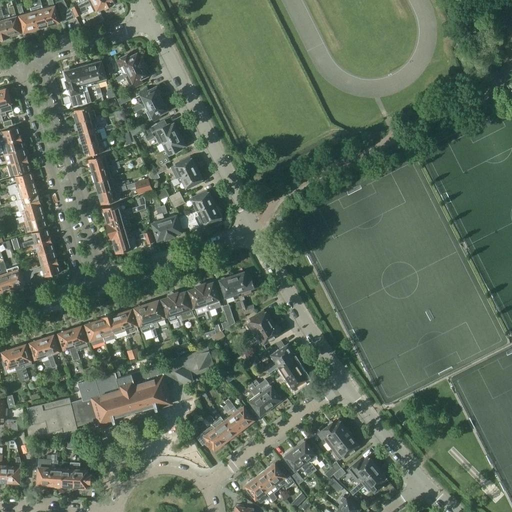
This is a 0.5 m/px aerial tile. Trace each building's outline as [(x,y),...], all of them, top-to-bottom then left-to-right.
[(33,12),(32,13),(37,29),(43,28),(43,26),(48,25),(44,9),(43,9),(40,0),(35,0),(38,6),(37,7),(37,9),(33,10),(33,12)] [(59,22),(53,0),(48,0),(50,7),(44,9),(48,25),(49,26),(55,24),(55,23),(59,22)] [(61,13),(69,9),(64,0),(60,0),(56,2),(61,13)] [(87,0),(82,3),(69,9),(61,13),(64,23),(82,14),(81,12),(87,9),(86,7),(91,5),(94,11),(105,6),(106,8),(116,4),(113,0),(87,0)] [(30,31),(37,29),(32,13),(24,15),(22,5),(17,6),(25,32),(30,30),(30,31)] [(14,6),(8,8),(10,14),(4,15),(3,16),(10,38),(10,37),(16,35),(16,34),(21,32),(14,6)] [(0,40),(10,38),(3,16),(4,15),(2,10),(0,10),(0,40)] [(126,72),(145,63),(142,57),(140,58),(138,53),(132,56),(131,53),(132,53),(117,60),(120,67),(123,66),(126,72)] [(94,63),(90,65),(95,84),(107,81),(102,61),(100,62),(100,61),(94,62),(94,63)] [(83,87),(95,84),(90,65),(89,63),(82,66),(82,67),(78,68),(83,87)] [(107,75),(114,73),(111,63),(104,65),(107,75)] [(134,83),(134,85),(143,81),(142,79),(149,75),(148,74),(150,73),(145,63),(126,72),(116,77),(118,81),(127,77),(131,85),(134,83)] [(83,87),(78,68),(75,69),(75,68),(70,69),(70,70),(66,71),(65,70),(63,71),(74,107),(91,102),(91,100),(90,96),(86,97),(85,92),(83,87)] [(115,95),(112,87),(108,88),(107,92),(108,97),(115,95)] [(0,106),(11,104),(6,88),(5,89),(4,88),(1,89),(0,90),(0,106)] [(141,103),(144,108),(162,99),(160,94),(161,93),(158,88),(157,89),(157,88),(149,91),(148,89),(140,93),(141,95),(137,97),(140,103),(141,103)] [(128,93),(117,99),(120,105),(131,99),(128,93)] [(137,111),(139,116),(146,112),(150,119),(152,117),(153,119),(161,115),(161,113),(168,110),(167,108),(168,108),(166,103),(165,103),(162,99),(144,108),(137,111)] [(97,117),(95,109),(92,110),(90,106),(75,110),(76,114),(75,114),(77,122),(97,117)] [(1,115),(5,127),(16,124),(14,117),(8,119),(6,113),(2,114),(1,115)] [(97,128),(96,124),(99,123),(97,117),(77,122),(80,133),(97,128)] [(114,123),(110,125),(103,126),(97,128),(80,133),(84,144),(107,138),(108,138),(106,130),(115,128),(114,123)] [(130,130),(132,135),(143,130),(140,124),(130,129),(130,130)] [(162,143),(179,134),(178,132),(180,132),(178,127),(176,128),(175,126),(174,124),(170,125),(169,124),(156,130),(162,143)] [(18,127),(2,131),(6,142),(21,138),(19,132),(20,131),(19,129),(18,128),(18,127)] [(132,143),(129,131),(125,132),(124,132),(128,144),(132,143)] [(156,162),(159,166),(165,163),(171,160),(169,155),(182,149),(181,147),(184,145),(183,142),(183,141),(184,140),(182,135),(180,136),(179,134),(162,143),(166,149),(158,153),(157,159),(156,162)] [(9,153),(24,148),(24,147),(24,146),(24,143),(22,143),(21,138),(6,142),(9,153)] [(111,149),(107,138),(84,144),(86,153),(87,152),(88,156),(111,149)] [(5,154),(8,165),(27,159),(26,154),(26,153),(26,150),(24,150),(24,148),(9,153),(5,154)] [(93,170),(109,166),(105,155),(89,159),(90,160),(89,161),(90,166),(91,166),(93,170)] [(176,165),(179,172),(170,176),(172,181),(197,169),(194,164),(196,164),(193,158),(191,158),(182,162),(182,160),(176,163),(176,165)] [(8,165),(11,176),(30,170),(30,169),(31,168),(30,165),(29,164),(27,159),(8,165)] [(165,163),(159,166),(155,168),(158,174),(168,169),(165,163)] [(109,166),(93,170),(94,175),(93,175),(95,182),(112,177),(109,166)] [(199,173),(197,169),(172,181),(174,186),(184,181),(187,188),(188,187),(188,189),(194,186),(194,185),(202,180),(202,179),(203,179),(200,173),(199,173)] [(31,173),(31,172),(16,176),(18,183),(8,186),(10,190),(34,183),(33,178),(33,177),(33,174),(31,173)] [(98,189),(99,193),(126,185),(126,184),(130,183),(129,180),(125,181),(114,184),(112,177),(95,182),(97,189),(98,189)] [(135,182),(139,194),(153,190),(148,178),(135,182)] [(11,195),(15,194),(17,196),(18,199),(18,200),(37,194),(37,193),(38,191),(37,189),(36,188),(34,183),(10,190),(11,195)] [(102,203),(103,204),(122,199),(119,192),(127,189),(126,185),(99,193),(101,197),(99,198),(101,204),(102,203)] [(162,198),(169,196),(165,188),(159,190),(156,191),(155,191),(156,194),(158,200),(162,198)] [(172,202),(183,197),(180,191),(169,197),(172,202)] [(191,209),(193,212),(213,202),(211,198),(213,198),(210,192),(208,192),(208,191),(199,196),(199,194),(193,197),(193,199),(197,206),(191,209)] [(12,206),(18,205),(19,211),(21,210),(40,205),(41,205),(38,194),(37,194),(18,200),(18,199),(10,202),(12,206)] [(121,211),(119,204),(104,208),(104,209),(103,210),(105,216),(106,215),(107,220),(123,216),(128,214),(134,212),(147,208),(145,196),(137,198),(139,206),(121,211)] [(185,202),(183,197),(172,202),(175,208),(185,202)] [(193,213),(180,218),(183,227),(189,226),(189,224),(197,221),(199,226),(200,226),(200,227),(206,224),(205,223),(212,220),(213,222),(221,218),(218,212),(220,212),(217,206),(215,206),(213,202),(193,212),(193,213)] [(40,205),(21,210),(23,216),(17,218),(18,223),(44,216),(42,211),(43,209),(42,207),(41,206),(41,205),(40,205)] [(126,226),(126,227),(131,225),(129,218),(136,216),(134,212),(128,214),(123,216),(107,220),(108,224),(106,224),(109,232),(126,226)] [(157,215),(159,221),(153,223),(158,240),(160,239),(160,240),(166,239),(171,237),(165,219),(163,214),(159,216),(159,215),(157,215)] [(181,232),(182,232),(177,215),(165,219),(171,237),(175,236),(175,235),(181,233),(181,232)] [(44,216),(18,223),(19,228),(25,226),(27,233),(47,227),(46,225),(47,224),(46,221),(45,221),(44,216)] [(133,236),(140,234),(139,230),(128,233),(126,227),(126,226),(109,232),(111,239),(113,238),(114,242),(133,236)] [(24,247),(26,247),(51,239),(49,234),(50,233),(49,230),(48,230),(47,228),(32,233),(34,239),(23,243),(24,247)] [(144,233),(140,235),(140,234),(133,236),(114,242),(115,247),(114,247),(116,253),(117,252),(117,253),(125,251),(126,252),(131,251),(131,249),(133,249),(137,247),(135,240),(143,238),(146,239),(148,244),(154,242),(151,231),(144,233)] [(39,255),(54,250),(53,249),(54,248),(53,245),(52,245),(51,239),(26,247),(27,251),(37,248),(39,255)] [(42,266),(57,261),(55,256),(56,255),(55,252),(54,252),(54,250),(39,255),(42,266)] [(57,261),(42,266),(22,271),(26,283),(32,281),(31,278),(32,277),(34,274),(33,273),(43,270),(45,277),(47,276),(48,277),(51,276),(52,275),(60,272),(60,271),(60,270),(60,267),(59,266),(57,261)] [(18,265),(7,269),(13,288),(18,286),(20,287),(22,286),(23,285),(24,284),(18,265)] [(0,271),(0,284),(2,291),(3,291),(5,292),(7,291),(8,290),(13,288),(7,269),(6,267),(1,269),(2,271),(0,271)] [(245,314),(255,311),(253,305),(248,306),(244,296),(253,293),(251,288),(255,287),(251,276),(247,278),(245,272),(244,272),(244,271),(237,273),(238,274),(233,276),(239,296),(245,314)] [(220,280),(226,299),(233,297),(234,298),(239,296),(233,276),(228,278),(227,276),(221,278),(221,280),(220,280)] [(209,310),(221,306),(219,301),(220,301),(213,282),(212,283),(211,281),(206,283),(201,285),(209,310)] [(189,290),(198,317),(205,315),(207,320),(212,319),(209,310),(201,285),(196,286),(190,288),(191,290),(189,290)] [(181,314),(192,310),(186,291),(185,292),(184,290),(178,292),(174,293),(181,314)] [(164,299),(162,299),(170,322),(178,319),(180,326),(184,325),(181,314),(174,293),(169,295),(163,297),(164,299)] [(161,333),(157,322),(165,319),(159,300),(158,300),(157,299),(151,301),(152,302),(147,304),(157,334),(161,333)] [(153,336),(157,334),(147,304),(142,306),(142,304),(136,306),(136,307),(135,308),(143,332),(151,329),(153,336)] [(230,326),(235,323),(229,304),(222,306),(228,321),(230,326)] [(133,336),(132,332),(139,330),(132,309),(131,310),(130,309),(125,310),(125,312),(120,313),(127,334),(127,335),(128,338),(133,336)] [(248,323),(253,333),(271,322),(269,319),(270,317),(268,313),(266,313),(266,312),(257,316),(257,315),(251,319),(252,320),(247,322),(248,323)] [(127,334),(120,313),(116,315),(116,313),(108,315),(115,335),(117,338),(127,335),(127,334)] [(102,319),(98,321),(104,339),(115,335),(108,315),(101,317),(102,319)] [(87,324),(86,325),(93,345),(105,341),(104,339),(98,321),(93,322),(92,321),(87,323),(87,324)] [(274,327),(271,322),(253,333),(260,345),(264,343),(267,341),(268,342),(274,339),(273,338),(281,333),(281,332),(281,330),(279,326),(277,326),(277,325),(274,327)] [(78,351),(89,347),(82,326),(81,326),(80,325),(75,327),(75,328),(71,330),(78,351)] [(59,334),(64,349),(69,347),(74,361),(80,359),(78,351),(71,330),(66,331),(66,330),(60,332),(60,333),(59,334)] [(216,330),(203,334),(205,341),(212,337),(212,336),(217,334),(216,330)] [(217,334),(212,336),(212,337),(215,341),(224,336),(221,331),(221,332),(217,334)] [(57,366),(53,355),(60,352),(54,335),(53,335),(53,334),(47,336),(47,338),(43,339),(51,365),(52,368),(57,366)] [(51,365),(43,339),(38,341),(37,339),(31,341),(32,343),(31,343),(36,358),(41,357),(43,362),(44,361),(46,367),(51,365)] [(272,355),(276,361),(265,368),(269,373),(280,366),(279,366),(294,357),(291,353),(293,352),(293,351),(293,349),(291,345),(289,345),(288,344),(285,346),(281,340),(277,343),(281,349),(272,355)] [(179,356),(192,348),(190,341),(175,346),(179,356)] [(26,368),(33,365),(26,345),(25,345),(25,343),(19,345),(19,347),(14,348),(25,380),(29,379),(26,368)] [(150,355),(162,351),(160,343),(156,345),(157,348),(148,351),(150,355)] [(121,376),(120,371),(78,383),(83,399),(71,402),(70,397),(28,407),(32,425),(46,421),(48,433),(62,429),(63,434),(78,431),(77,426),(97,420),(98,425),(113,420),(114,423),(116,422),(114,415),(154,404),(156,410),(159,410),(158,407),(171,403),(165,384),(178,380),(179,385),(194,380),(192,376),(211,370),(209,366),(214,365),(208,344),(187,357),(121,376)] [(4,367),(5,367),(6,373),(16,370),(20,381),(25,380),(14,348),(10,350),(9,349),(3,351),(4,352),(3,352),(5,360),(2,361),(4,367)] [(250,358),(247,352),(237,358),(240,364),(250,358)] [(262,363),(255,354),(250,358),(256,367),(262,363)] [(287,377),(301,368),(298,363),(298,361),(296,358),(294,358),(294,357),(279,366),(280,366),(287,377)] [(96,363),(97,365),(100,371),(114,367),(112,362),(111,362),(110,358),(96,363)] [(123,358),(112,362),(114,367),(125,363),(123,358)] [(281,386),(289,381),(294,389),(296,388),(296,389),(302,385),(301,384),(308,379),(308,378),(308,377),(306,373),(304,373),(301,368),(287,377),(284,379),(278,383),(281,386)] [(228,371),(222,374),(229,382),(234,379),(228,371)] [(281,400),(281,399),(267,379),(260,384),(257,381),(254,383),(271,407),(275,404),(276,405),(281,401),(281,400)] [(255,395),(249,399),(261,415),(262,414),(263,415),(268,411),(267,410),(271,407),(254,383),(253,384),(252,382),(249,384),(250,386),(249,387),(255,395)] [(39,393),(30,396),(32,401),(41,398),(39,393)] [(9,408),(16,406),(13,394),(6,396),(9,408)] [(254,420),(244,406),(238,411),(229,399),(225,401),(227,404),(244,427),(248,424),(249,425),(254,421),(253,420),(254,420)] [(230,417),(225,421),(235,435),(241,431),(240,430),(244,427),(227,404),(223,407),(230,417)] [(225,421),(223,418),(217,422),(211,414),(207,417),(208,419),(213,425),(215,428),(225,442),(229,439),(230,440),(235,435),(225,421)] [(332,448),(351,434),(350,434),(351,433),(347,427),(346,428),(340,420),(339,420),(340,421),(335,425),(333,422),(324,429),(322,426),(317,430),(322,438),(323,437),(332,448)] [(203,433),(197,437),(203,445),(206,443),(211,448),(213,446),(215,449),(216,448),(217,450),(222,446),(221,445),(225,442),(215,428),(205,436),(203,433)] [(351,434),(332,448),(340,459),(344,456),(346,455),(346,456),(352,452),(351,451),(359,445),(359,446),(358,444),(359,443),(355,438),(354,439),(351,434)] [(300,446),(295,449),(313,472),(317,469),(311,461),(312,462),(317,458),(317,456),(314,453),(319,449),(312,440),(307,443),(306,441),(305,442),(304,440),(299,444),(300,446)] [(309,476),(313,472),(295,449),(291,452),(290,451),(285,454),(286,456),(285,456),(294,468),(300,464),(309,476)] [(9,466),(2,466),(3,454),(0,454),(0,481),(1,481),(2,483),(5,483),(6,482),(8,482),(9,466)] [(52,455),(52,457),(51,463),(51,468),(50,484),(55,485),(55,486),(62,487),(63,469),(56,468),(56,466),(58,467),(59,460),(57,460),(58,455),(52,455)] [(20,457),(16,457),(16,467),(9,466),(8,482),(9,482),(10,483),(13,483),(14,482),(20,483),(21,463),(20,457)] [(362,458),(348,470),(360,483),(378,468),(374,464),(374,462),(372,459),(370,459),(369,458),(365,462),(362,458)] [(331,465),(333,466),(336,472),(341,467),(336,461),(331,465)] [(70,469),(63,469),(62,487),(69,487),(69,486),(74,486),(76,462),(71,462),(70,469)] [(80,470),(80,463),(76,462),(74,486),(79,486),(79,488),(85,488),(85,487),(86,487),(87,483),(91,483),(92,475),(87,475),(87,470),(80,470)] [(288,487),(294,482),(283,467),(280,470),(275,464),(271,467),(270,466),(265,470),(278,488),(285,483),(288,487)] [(336,472),(333,466),(325,473),(329,478),(333,474),(336,472)] [(50,484),(51,468),(39,467),(39,468),(37,467),(36,474),(38,474),(38,484),(39,484),(39,485),(45,486),(45,484),(50,484)] [(342,467),(341,467),(336,472),(333,474),(338,479),(346,472),(342,467)] [(359,490),(367,482),(375,491),(381,486),(379,484),(386,478),(385,477),(386,475),(383,472),(381,472),(378,468),(360,483),(356,486),(359,490)] [(270,496),(269,497),(273,501),(277,498),(274,493),(279,489),(278,488),(265,470),(259,474),(260,475),(256,478),(270,496)] [(292,476),(299,484),(304,480),(297,472),(292,476)] [(338,492),(343,487),(333,477),(328,482),(338,492)] [(261,503),(269,497),(270,496),(256,478),(252,481),(251,480),(246,484),(247,485),(246,486),(247,486),(245,488),(249,493),(250,492),(256,499),(261,503)] [(339,509),(344,511),(357,511),(360,508),(343,496),(340,500),(344,503),(339,509)] [(306,500),(299,507),(302,509),(305,506),(306,507),(310,503),(306,500)]
